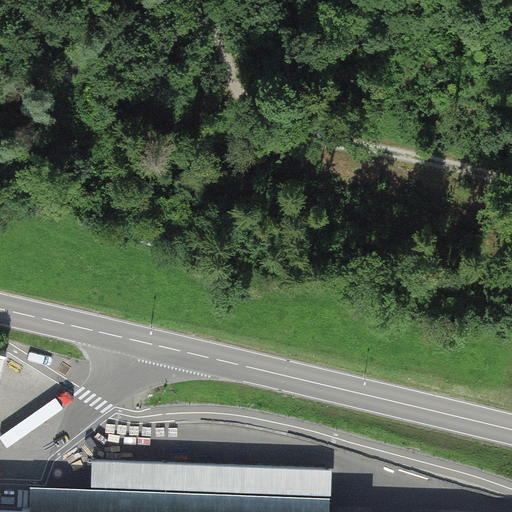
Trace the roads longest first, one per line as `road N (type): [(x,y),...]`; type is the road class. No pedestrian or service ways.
road 1 (track): [(202,0),(244,99),(264,122),(301,137),(511,179)]
road 2 (tertiary): [(511,430),(142,342)]
road 3 (tertiary): [(142,342),(0,309)]
road 4 (unclassified): [(142,342),(138,360),(56,433)]
